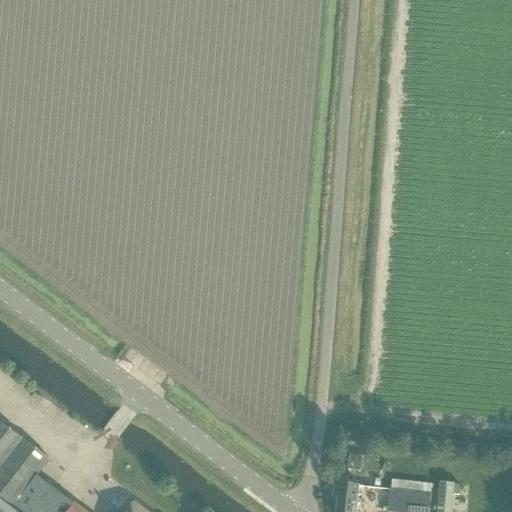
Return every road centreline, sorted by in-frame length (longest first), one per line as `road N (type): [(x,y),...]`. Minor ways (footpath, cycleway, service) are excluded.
road 1 (unclassified): [(310,511),(354,0)]
road 2 (unclassified): [(292,511),(0,288)]
